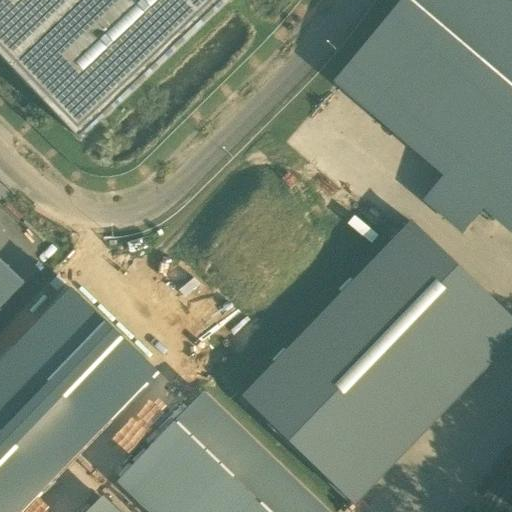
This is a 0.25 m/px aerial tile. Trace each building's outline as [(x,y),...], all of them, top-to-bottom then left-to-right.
[(0,0),(0,55),(80,140),(227,0),(0,0)] [(511,12),(497,0),(408,0),(352,66),(511,202),(511,12)] [(497,0),(511,12),(511,8),(502,0),(497,0)] [(511,202),(352,66),(336,84),(446,178),(425,202),(462,234),(483,210),(511,234),(511,202)] [(407,210),(432,233),(440,224),(414,201),(407,210)] [(245,399),(337,488),(505,314),(412,224),(245,399)] [(0,260),(0,309),(24,284),(0,260)] [(70,286),(0,357),(0,511),(19,511),(157,370),(70,286)] [(511,320),(505,314),(337,488),(355,504),(511,340),(511,320)] [(92,511),(323,511),(204,397),(120,484),(149,511),(115,511),(103,501),(92,511)] [(328,511),(331,511),(341,502),(258,427),(248,438),(328,511)]
